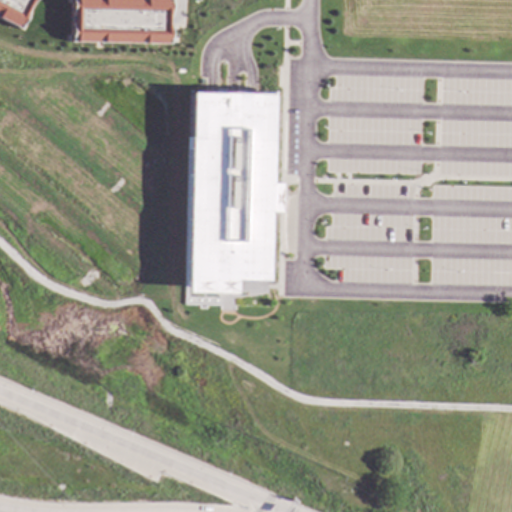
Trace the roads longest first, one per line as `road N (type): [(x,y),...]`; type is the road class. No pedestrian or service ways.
road 1 (track): [(511,408),(323,404),(289,396),(161,328),(146,304),(106,306),(56,292),(0,244)]
road 2 (motorway): [(272,511),(0,393)]
